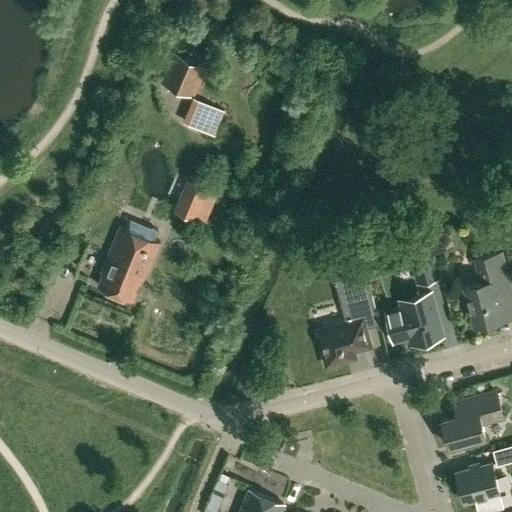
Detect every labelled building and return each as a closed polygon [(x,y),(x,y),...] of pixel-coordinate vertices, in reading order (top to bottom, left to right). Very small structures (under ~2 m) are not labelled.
[(208,66),(173,51),(160,80),(195,95),(208,66)] [(195,96),(193,95),(182,120),(214,134),(225,109),(195,96)] [(205,225),(219,192),(189,179),(175,212),(205,225)] [(497,211),(487,213),(488,221),(499,218),(497,211)] [(99,284),(133,299),(141,278),(144,279),(160,241),(155,239),(159,230),(130,218),(126,227),(120,224),(100,272),(103,274),(99,284)] [(427,228),(414,232),(417,240),(430,237),(427,228)] [(414,280),(439,273),(431,243),(406,250),(414,280)] [(475,324),(501,317),(511,314),(511,291),(501,250),(475,257),(482,280),(465,285),(475,324)] [(386,308),(390,322),(395,339),(410,335),(412,341),(443,333),(431,290),(400,299),(402,304),(386,308)] [(345,319),(317,327),(327,364),(343,359),(344,359),(346,357),(346,356),(347,355),(347,354),(346,351),(371,344),(366,326),(380,323),(372,293),(341,302),(345,319)] [(472,411),(443,418),(449,444),(486,434),(482,421),(503,415),(496,389),(468,397),(472,411)] [(511,443),(492,448),(496,463),(511,458),(511,443)] [(504,505),(500,490),(492,461),(456,470),(464,499),(475,496),(479,511),(504,505)] [(279,511),(283,502),(250,488),(239,511),(279,511)]
